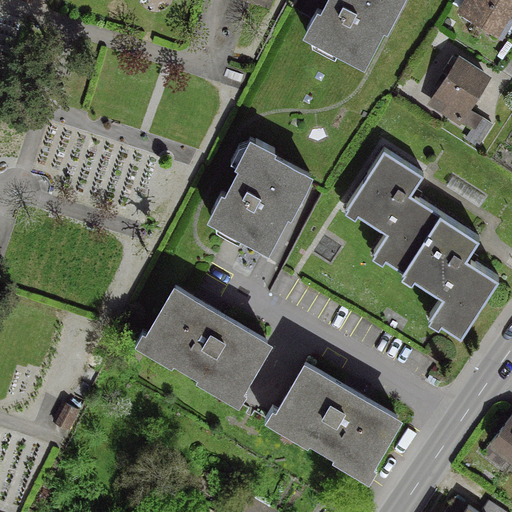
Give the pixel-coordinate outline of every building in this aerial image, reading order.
[(325,0),(321,9),(315,6),(304,27),(337,44),(334,49),(359,63),(388,8),(394,10),(399,0),(325,0)] [(511,0),(465,0),(459,11),(493,31),(511,0)] [(458,119),(458,118),(485,78),(455,59),(429,100),(458,119)] [(464,137),(476,145),(490,124),(477,116),(464,137)] [(292,191),(298,194),(308,174),(270,153),(273,148),(253,138),(225,193),(219,190),(208,211),(241,228),(238,233),(264,246),(292,191)] [(402,269),(405,264),(439,212),(407,192),(420,173),(382,148),(349,200),(359,207),(356,212),(385,231),(376,245),(386,252),(383,257),(402,269)] [(476,236),(439,212),(405,264),(415,271),(412,276),(441,295),(432,309),(442,316),(439,321),(459,333),(495,276),(463,256),(476,236)] [(142,338),(234,392),(265,339),(173,285),(142,338)] [(364,468),(395,415),(303,361),(272,414),(364,468)] [(66,428),(75,409),(61,402),(52,420),(66,428)] [(511,460),(511,411),(481,452),(500,467),(508,457),(511,460)] [(505,511),(487,499),(479,510),(481,511),(505,511)] [(159,511),(142,503),(137,511),(159,511)]
